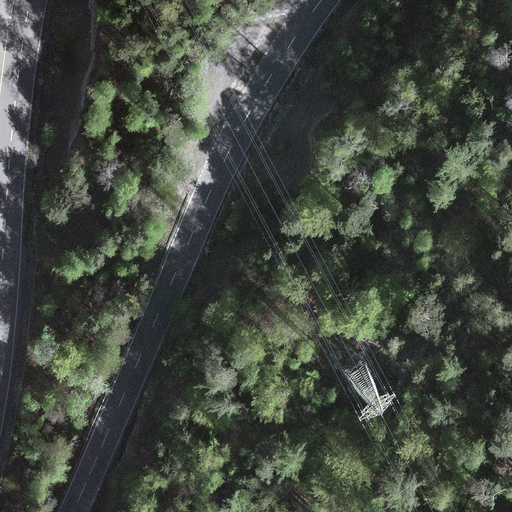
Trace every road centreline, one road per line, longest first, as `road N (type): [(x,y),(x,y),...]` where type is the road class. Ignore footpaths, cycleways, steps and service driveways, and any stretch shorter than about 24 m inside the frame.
road 1 (tertiary): [(73,511),(228,152),(321,0)]
road 2 (tertiary): [(30,0),(0,299)]
